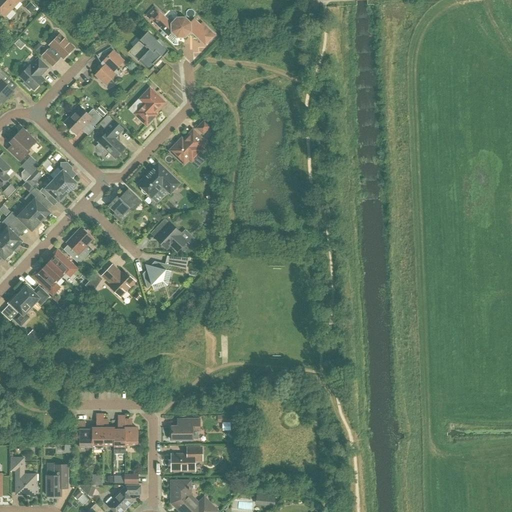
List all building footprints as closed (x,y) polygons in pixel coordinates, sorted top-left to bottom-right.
[(0,0),(0,13),(4,17),(19,0),(0,0)] [(35,15),(42,10),(38,5),(31,9),(35,15)] [(171,23),(153,6),(146,14),(167,35),(171,31),(177,37),(185,36),(188,33),(189,33),(191,33),(192,33),(205,44),(214,34),(202,23),(200,25),(194,19),(190,23),(184,18),(176,18),(171,23)] [(150,70),(168,50),(147,31),(128,51),(119,43),(115,47),(125,56),(128,53),(138,62),(139,60),(150,70)] [(63,58),(73,48),(59,34),(49,44),(50,46),(42,55),(52,66),(61,56),(63,58)] [(26,49),(29,45),(24,40),(20,43),(26,49)] [(39,43),(33,49),(38,53),(44,47),(39,43)] [(106,84),(116,73),(113,71),(122,61),(113,53),(115,51),(110,46),(96,55),(102,67),(96,74),(106,84)] [(29,66),(19,76),(24,81),(22,83),(29,90),(31,88),(34,90),(43,80),(39,76),(47,67),(38,59),(30,67),(29,66)] [(0,102),(3,99),(5,100),(13,91),(4,83),(8,77),(0,69),(0,102)] [(164,93),(170,88),(153,72),(148,78),(164,93)] [(52,78),(58,82),(61,77),(55,73),(52,78)] [(146,125),(156,114),(155,113),(165,102),(149,88),(139,99),(143,103),(133,113),(146,125)] [(87,114),(78,105),(71,112),(73,114),(65,123),(70,128),(70,130),(72,132),(74,133),(76,134),(88,121),(93,126),(101,117),(92,108),(87,114)] [(115,158),(125,147),(115,138),(123,129),(113,119),(104,129),(107,131),(97,142),(98,143),(95,146),(101,152),(104,148),(115,158)] [(203,135),(211,127),(204,120),(195,128),(203,135)] [(24,130),(22,128),(21,130),(17,130),(17,133),(9,142),(15,147),(10,152),(20,161),(29,152),(27,150),(35,141),(27,133),(27,130),(24,130)] [(205,141),(192,129),(183,139),(181,138),(169,150),(184,164),(194,153),(197,156),(203,149),(200,146),(205,141)] [(0,186),(0,187),(9,177),(5,173),(10,168),(0,158),(0,186)] [(26,161),(21,166),(31,175),(36,170),(33,167),(26,161)] [(54,179),(67,192),(71,189),(74,189),(77,186),(76,183),(71,178),(76,174),(70,169),(71,167),(66,162),(60,163),(61,169),(62,170),(54,179)] [(176,187),(179,183),(158,162),(137,184),(142,188),(142,191),(143,193),(145,194),(148,194),(151,197),(163,185),(165,187),(166,188),(168,189),(172,189),(174,188),(176,187)] [(33,187),(38,182),(37,180),(42,175),(36,169),(26,181),(33,187)] [(64,196),(67,192),(54,179),(45,188),(44,187),(40,191),(47,198),(50,194),(59,202),(59,201),(62,202),(65,199),(64,196)] [(26,208),(40,221),(41,221),(43,221),(46,218),(46,215),(49,212),(38,201),(43,196),(34,188),(29,193),(29,204),(26,208)] [(117,196),(107,205),(115,212),(112,214),(120,222),(127,214),(125,212),(129,208),(132,212),(142,202),(141,202),(127,188),(119,198),(117,196)] [(0,209),(0,210),(6,216),(10,211),(3,205),(0,209)] [(40,222),(40,221),(26,208),(17,217),(12,211),(7,217),(15,225),(20,220),(31,231),(35,227),(37,228),(40,225),(40,222)] [(11,230),(15,225),(7,217),(1,222),(7,228),(0,234),(0,238),(13,250),(14,250),(16,250),(19,247),(19,244),(22,241),(11,230)] [(168,224),(163,219),(154,229),(159,234),(155,238),(166,249),(170,245),(177,251),(186,241),(179,235),(181,233),(169,222),(168,224)] [(82,229),(81,228),(66,243),(74,250),(69,255),(78,264),(88,254),(83,249),(92,239),(87,234),(87,232),(84,229),(82,229)] [(12,251),(13,250),(0,238),(0,255),(4,260),(7,256),(10,256),(13,253),(12,251)] [(46,264),(60,278),(65,273),(69,277),(77,268),(64,256),(60,261),(52,254),(48,258),(50,260),(46,264)] [(186,269),(188,258),(167,256),(165,264),(154,261),(142,274),(147,289),(151,285),(163,281),(165,269),(170,265),(186,269)] [(55,283),(60,278),(46,264),(42,269),(40,267),(36,271),(43,278),(39,283),(52,295),(60,287),(55,283)] [(120,275),(117,271),(118,270),(112,265),(102,276),(111,285),(109,286),(120,296),(134,281),(124,271),(120,275)] [(93,293),(102,279),(96,273),(85,285),(93,293)] [(18,294),(31,307),(36,302),(40,306),(50,296),(41,288),(37,293),(26,283),(20,289),(22,290),(18,294)] [(25,313),(31,307),(18,294),(14,298),(13,297),(7,303),(17,313),(12,319),(20,327),(30,317),(25,313)] [(35,344),(41,338),(33,330),(26,336),(35,344)] [(92,447),(92,450),(103,450),(103,445),(103,419),(104,419),(104,414),(96,414),(96,428),(92,428),(92,430),(92,447)] [(125,445),(125,419),(125,415),(117,415),(117,430),(114,430),(114,428),(114,445),(114,447),(125,447),(125,445)] [(108,428),(108,419),(104,419),(103,419),(103,445),(114,445),(114,428),(108,428)] [(125,445),(138,445),(138,428),(130,428),(130,419),(125,419),(125,445)] [(171,441),(193,440),(199,440),(199,431),(200,431),(200,419),(177,419),(177,426),(171,426),(171,441)] [(92,430),(85,430),(85,421),(78,421),(78,432),(79,432),(79,447),(92,447),(92,430)] [(203,461),(203,447),(186,447),(186,454),(171,455),(171,471),(195,471),(195,461),(203,461)] [(24,474),(24,457),(10,457),(10,471),(17,471),(17,474),(17,494),(29,494),(29,497),(38,497),(38,487),(36,487),(36,474),(24,474)] [(68,488),(68,465),(54,465),(54,476),(47,476),(47,496),(61,496),(61,488),(68,488)] [(124,484),(138,484),(138,474),(124,474),(124,484)] [(198,504),(190,495),(190,482),(172,482),(171,503),(180,511),(215,511),(217,511),(204,498),(198,504)] [(141,495),(141,485),(127,485),(107,505),(114,511),(122,511),(133,501),(128,496),(129,495),(141,495)] [(76,500),(83,494),(79,489),(72,496),(76,500)] [(266,496),(265,505),(274,506),(275,497),(273,497),(269,497),(266,496)] [(104,511),(95,503),(87,511),(104,511)]
